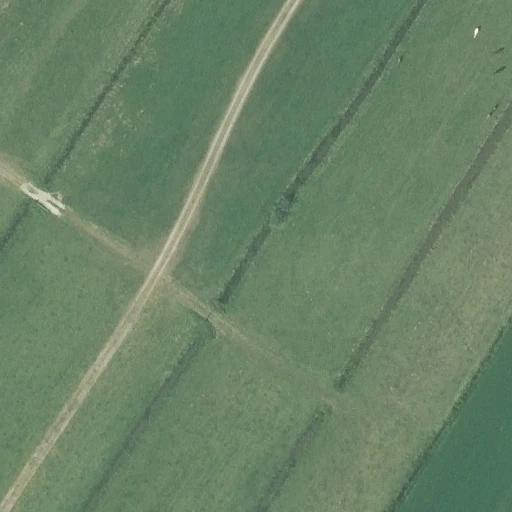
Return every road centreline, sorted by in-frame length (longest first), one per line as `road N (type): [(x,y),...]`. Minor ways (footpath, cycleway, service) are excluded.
road 1 (track): [(299,0),(254,66),(156,274)]
road 2 (track): [(156,274),(3,511)]
road 3 (track): [(348,411),(156,274)]
road 4 (track): [(156,274),(0,169)]
